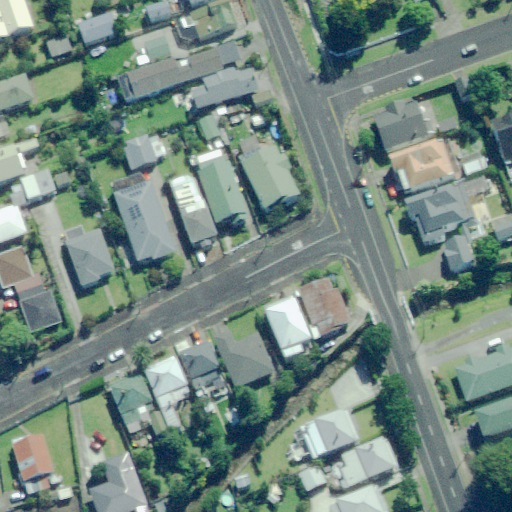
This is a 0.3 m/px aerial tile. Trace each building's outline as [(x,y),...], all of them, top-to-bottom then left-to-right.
[(224,0),(179,0),(180,0),(181,0),(187,0),(192,12),(224,0)] [(437,1),(436,0),(412,0),(416,8),(437,1)] [(9,9),(6,1),(0,3),(0,43),(34,31),(24,4),(9,9)] [(237,27),(228,3),(191,17),(201,42),(237,27)] [(171,19),(166,8),(146,15),(150,26),(171,19)] [(116,29),(112,19),(78,30),(84,49),(114,39),(111,30),(116,29)] [(71,54),(66,39),(46,46),(51,61),(71,54)] [(171,58),(166,41),(146,47),(151,64),(171,58)] [(223,73),(216,53),(176,67),(175,62),(119,82),(128,107),(223,73)] [(236,76),(204,88),(206,93),(191,98),(199,119),(258,96),(250,76),(238,81),(236,76)] [(0,115),(34,104),(25,80),(0,88),(0,115)] [(473,101),(467,83),(455,87),(461,104),(473,101)] [(424,128),(418,110),(403,115),(402,112),(374,122),(387,158),(435,140),(430,125),(424,128)] [(266,125),(263,117),(251,122),(254,130),(266,125)] [(0,141),(9,138),(2,118),(0,118),(0,141)] [(220,139),(213,120),(199,125),(207,144),(220,139)] [(511,121),(491,129),(506,169),(511,166),(511,121)] [(458,136),(455,124),(439,128),(442,139),(458,136)] [(123,149),(131,174),(157,166),(156,162),(170,157),(167,149),(162,150),(158,137),(123,149)] [(244,149),(242,146),(239,147),(238,144),(229,148),(236,165),(245,162),(244,159),(261,152),(257,143),(244,149)] [(455,155),(450,143),(389,165),(401,199),(454,181),(446,158),(455,155)] [(0,189),(23,181),(16,160),(39,152),(36,144),(0,156),(0,189)] [(288,177),(290,176),(284,162),(280,164),(277,155),(243,170),(263,217),(298,202),(288,177)] [(196,165),(215,230),(228,226),(230,231),(247,226),(230,169),(225,171),(221,157),(196,165)] [(487,173),(484,163),(463,171),(466,181),(487,173)] [(40,201),(46,220),(55,217),(49,198),(55,196),(48,175),(9,188),(17,209),(40,201)] [(143,189),(139,179),(114,188),(117,198),(114,199),(138,267),(152,262),(153,266),(176,258),(151,186),(143,189)] [(199,248),(201,254),(212,250),(209,244),(216,241),(191,179),(168,189),(193,251),(199,248)] [(445,242),(442,234),(467,226),(468,231),(477,228),(469,206),(490,198),(484,181),(405,209),(411,226),(416,224),(424,249),(445,242)] [(0,247),(27,238),(17,210),(0,216),(0,247)] [(511,227),(495,232),(499,245),(511,240),(511,227)] [(466,231),(460,233),(463,242),(441,249),(450,276),(474,268),(467,248),(472,246),(466,231)] [(114,276),(100,236),(85,241),(82,232),(63,238),(82,292),(99,286),(98,282),(114,276)] [(33,280),(23,252),(0,260),(0,281),(4,293),(13,290),(30,338),(61,327),(50,295),(45,297),(38,278),(33,280)] [(329,284),(298,296),(311,328),(307,330),(313,345),(352,329),(338,294),(333,296),(329,284)] [(311,346),(293,303),(263,315),(284,366),(303,358),(300,351),(311,346)] [(235,349),(229,336),(213,343),(235,394),(274,377),(258,339),(235,349)] [(179,359),(195,396),(203,393),(201,389),(221,380),(207,347),(179,359)] [(511,389),(511,351),(498,357),(497,355),(454,371),(467,406),(511,389)] [(143,381),(169,439),(182,434),(172,412),(191,403),(173,363),(153,372),(155,376),(143,381)] [(154,414),(138,379),(109,392),(127,432),(141,425),(139,420),(154,414)] [(511,433),(511,404),(475,419),(485,444),(511,433)] [(359,447),(347,416),(302,433),(315,465),(359,447)] [(297,443),(293,434),(278,441),(283,450),(297,443)] [(29,440),(10,446),(20,479),(15,481),(18,490),(23,489),(26,500),(50,493),(49,488),(56,486),(44,441),(31,445),(29,440)] [(396,473),(384,443),(334,463),(339,476),(343,474),(351,492),(396,473)] [(146,511),(127,459),(103,468),(110,489),(91,496),(96,511),(146,511)] [(325,486),(317,469),(298,478),(307,496),(325,486)] [(384,511),(375,491),(327,511),(384,511)] [(72,501),(70,492),(58,495),(60,504),(72,501)]
